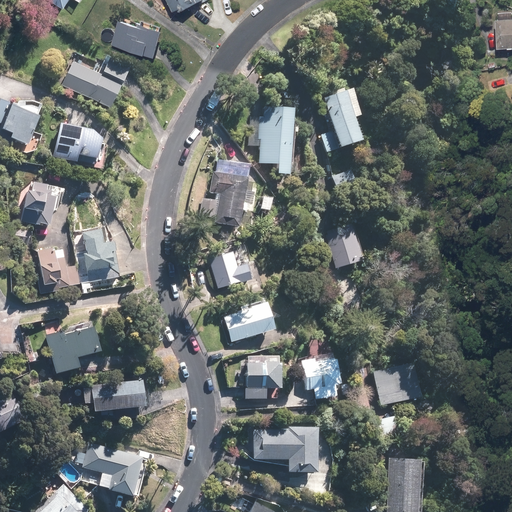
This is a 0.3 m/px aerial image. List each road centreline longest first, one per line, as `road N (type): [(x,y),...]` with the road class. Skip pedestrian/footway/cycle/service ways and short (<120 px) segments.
road 1 (residential): [(176,511),(195,475),(204,421),(161,271),(160,196),(176,143),(214,76),(291,0)]
road 2 (unknown): [(0,296),(29,310),(147,283)]
